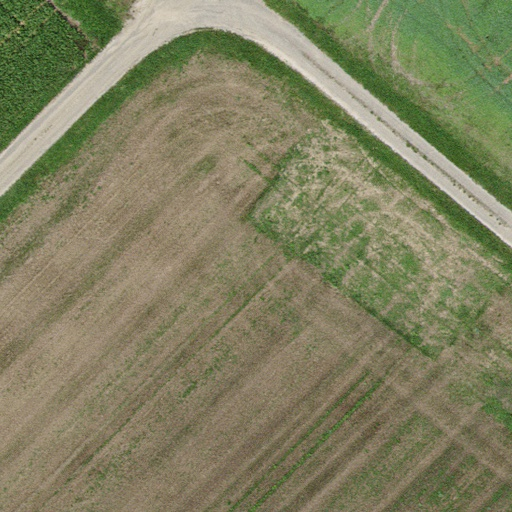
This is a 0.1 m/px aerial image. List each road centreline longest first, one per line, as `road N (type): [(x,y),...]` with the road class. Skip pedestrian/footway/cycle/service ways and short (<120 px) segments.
road 1 (track): [(511,213),(248,0)]
road 2 (track): [(177,0),(0,178)]
